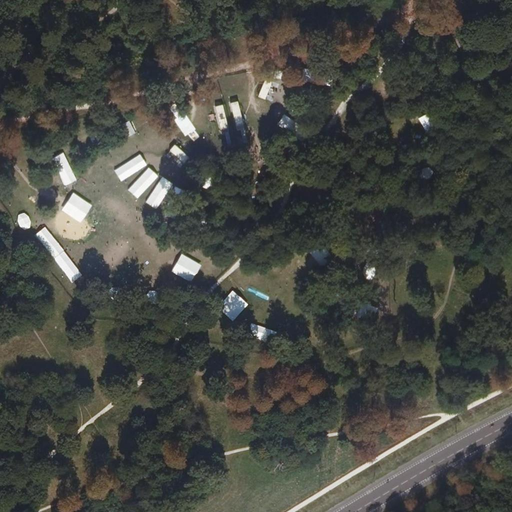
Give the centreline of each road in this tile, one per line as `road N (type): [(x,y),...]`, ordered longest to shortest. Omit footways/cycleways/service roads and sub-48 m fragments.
road 1 (track): [(439,0),(331,39),(0,126)]
road 2 (tertiary): [(351,511),(511,422)]
road 3 (track): [(125,0),(55,33),(0,80)]
